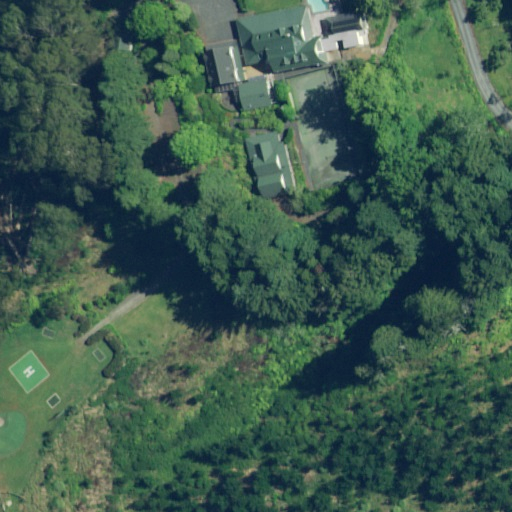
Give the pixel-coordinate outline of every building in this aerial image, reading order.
[(274,61),(276,73),(332,63),(327,36),(317,37),(312,6),(240,19),(248,65),(274,61)] [(371,30),(368,12),(329,18),(332,36),(371,30)] [(246,82),(239,41),(208,46),(216,87),(246,82)] [(273,105),(268,79),(233,86),(236,103),(242,101),(244,111),(273,105)] [(297,192),(282,132),(248,140),(254,161),(257,160),(267,199),(297,192)]
